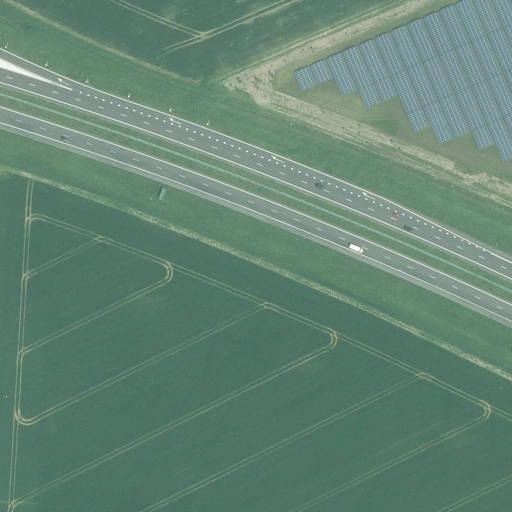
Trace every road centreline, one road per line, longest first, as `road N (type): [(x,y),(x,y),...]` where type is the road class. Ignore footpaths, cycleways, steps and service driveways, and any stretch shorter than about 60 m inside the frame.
road 1 (motorway): [(0,116),(189,179),(511,312)]
road 2 (motorway): [(511,271),(344,198),(71,97)]
